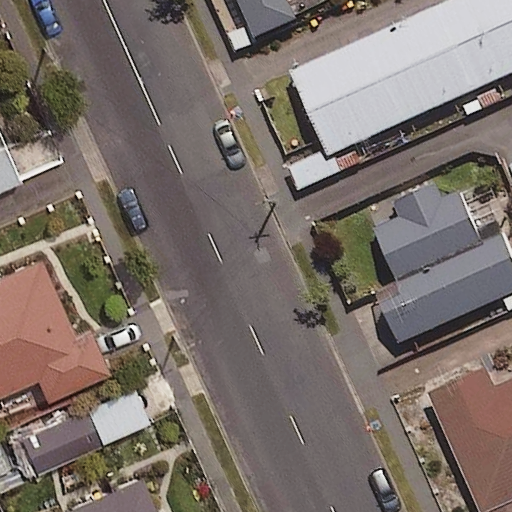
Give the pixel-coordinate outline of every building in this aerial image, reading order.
[(239,0),(254,33),(298,14),(291,0),(239,0)] [(511,70),(511,0),(440,0),(290,67),(329,153),(511,70)] [(438,181),(395,199),(401,214),(375,225),(404,292),(384,300),(399,337),(511,288),(511,249),(504,230),(483,238),(461,187),(444,194),(438,181)] [(69,322),(38,251),(0,268),(0,385),(33,371),(44,395),(107,367),(85,316),(69,322)] [(487,365),(429,390),(482,510),(511,496),(511,375),(495,383),(487,365)] [(45,464),(149,419),(131,379),(28,424),(45,464)] [(155,511),(136,468),(63,500),(67,511),(155,511)]
